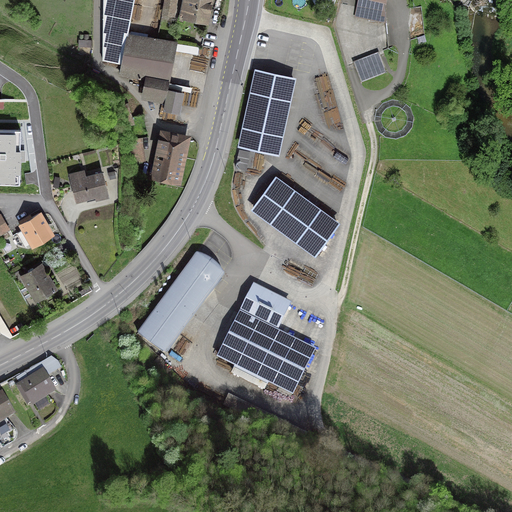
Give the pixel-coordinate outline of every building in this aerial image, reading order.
[(128,34),(134,0),(104,0),(103,60),(122,64),(128,34)] [(173,14),(175,0),(165,0),(163,13),(173,14)] [(207,21),(210,0),(188,0),(185,17),(207,21)] [(358,0),(355,16),(385,23),(384,1),(380,0),(358,0)] [(174,42),(128,34),(122,64),(120,74),(146,78),(143,92),(164,96),(174,42)] [(362,81),(385,72),(378,53),(355,62),(362,81)] [(241,143),(277,150),(292,77),(256,70),(241,143)] [(179,113),(183,95),(168,92),(164,110),(179,113)] [(142,131),(143,129),(143,127),(142,125),(140,124),(139,123),(136,123),(134,124),(133,126),(132,128),(132,130),(133,132),(135,133),(137,134),(139,134),(141,133),(142,131)] [(179,182),(188,134),(159,129),(151,177),(179,182)] [(0,183),(18,184),(19,162),(25,163),(25,157),(25,151),(19,151),(20,133),(0,132),(0,183)] [(145,158),(141,138),(129,140),(132,160),(145,158)] [(246,168),(250,150),(241,149),(238,167),(246,168)] [(75,198),(106,191),(101,171),(71,178),(75,198)] [(314,250),(336,222),(275,175),(253,204),(314,250)] [(21,224),(24,229),(18,232),(18,234),(24,244),(26,245),(31,242),(33,244),(52,233),(40,212),(21,224)] [(1,215),(0,215),(0,233),(9,228),(1,215)] [(165,352),(222,273),(194,253),(138,332),(165,352)] [(55,288),(41,265),(23,276),(36,299),(55,288)] [(254,286),(243,309),(276,325),(287,302),(254,286)] [(293,393),(314,350),(239,313),(218,356),(293,393)] [(32,403),(53,390),(41,370),(20,383),(32,403)] [(2,393),(0,394),(0,418),(2,417),(4,419),(14,413),(2,393)]
